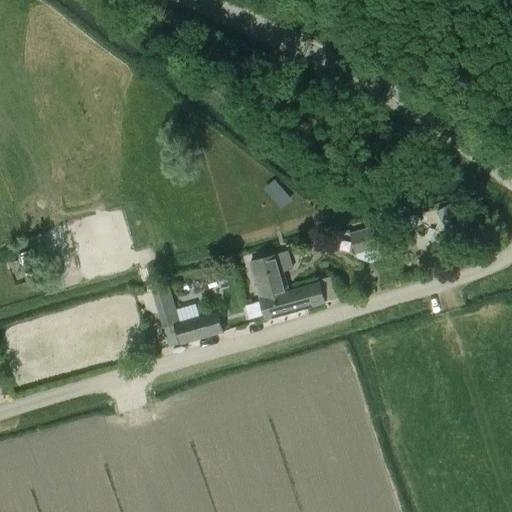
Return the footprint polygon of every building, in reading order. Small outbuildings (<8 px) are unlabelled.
[(380,249),(391,245),(385,226),(374,229),(374,227),(350,233),(356,256),(380,249)] [(467,247),(480,240),(474,230),(461,237),(467,247)] [(18,254),(28,279),(38,275),(27,251),(18,254)] [(262,302),(290,294),(290,292),(284,271),(292,269),(288,252),(250,263),(262,302)] [(333,280),(290,292),(290,294),(262,302),(266,319),(325,303),(338,299),(333,280)] [(169,347),(180,344),(181,345),(224,333),(218,313),(175,324),(175,325),(164,328),(169,347)]
